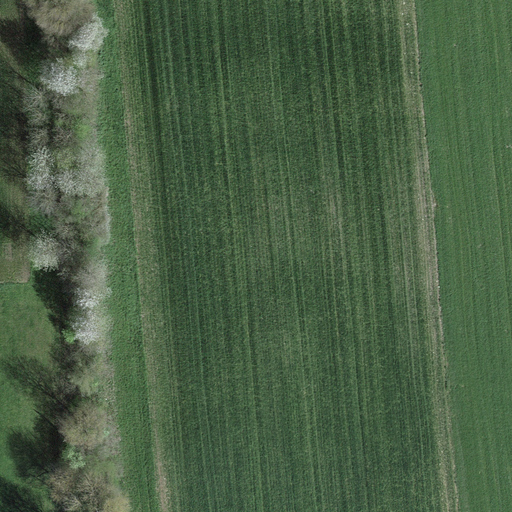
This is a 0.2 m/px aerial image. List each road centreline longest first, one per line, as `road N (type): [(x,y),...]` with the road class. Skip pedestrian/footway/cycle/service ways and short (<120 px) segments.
road 1 (motorway): [(0,247),(511,248)]
road 2 (motorway): [(511,197),(0,197)]
